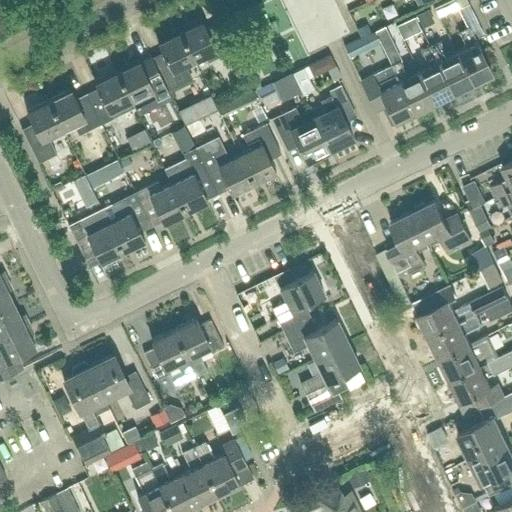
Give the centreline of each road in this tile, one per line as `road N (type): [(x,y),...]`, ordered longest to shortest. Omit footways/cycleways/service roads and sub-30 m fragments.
road 1 (residential): [(511,106),(206,262)]
road 2 (residential): [(206,262),(79,316),(62,307),(0,182)]
road 3 (residential): [(298,453),(206,262)]
road 4 (residential): [(0,66),(130,0)]
